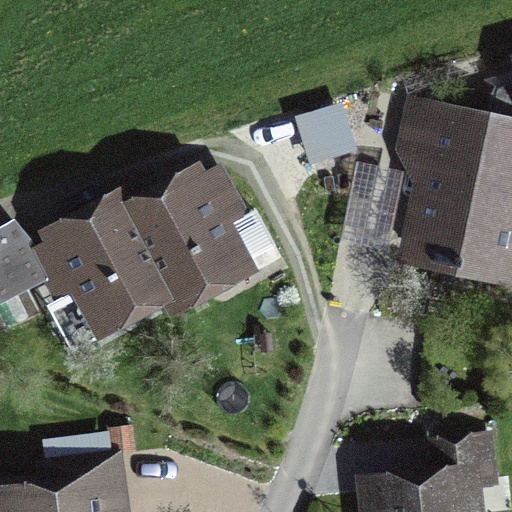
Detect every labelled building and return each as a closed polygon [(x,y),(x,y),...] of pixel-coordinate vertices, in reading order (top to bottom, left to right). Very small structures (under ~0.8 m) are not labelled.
[(511,88),(499,92),(493,124),(511,128),(511,88)] [(342,97),(300,109),(311,149),(353,138),(342,97)] [(511,176),(511,128),(493,124),(444,114),(433,167),(444,170),(437,203),(426,200),(415,253),(434,257),(433,261),(501,271),(511,221),(511,208),(505,207),(511,176)] [(350,151),(347,232),(396,234),(399,152),(350,151)] [(122,203),(174,297),(273,244),(255,210),(221,228),(195,180),(131,215),(124,202),(122,203)] [(172,298),(174,297),(122,203),(56,238),(100,320),(165,285),(172,298)] [(0,219),(0,278),(33,282),(39,223),(0,219)] [(465,511),(462,480),(491,477),(486,433),(435,438),(440,481),(433,481),(427,471),(418,469),(408,474),(405,486),(375,489),(377,511),(465,511)] [(6,511),(110,511),(107,486),(5,498),(6,511)]
